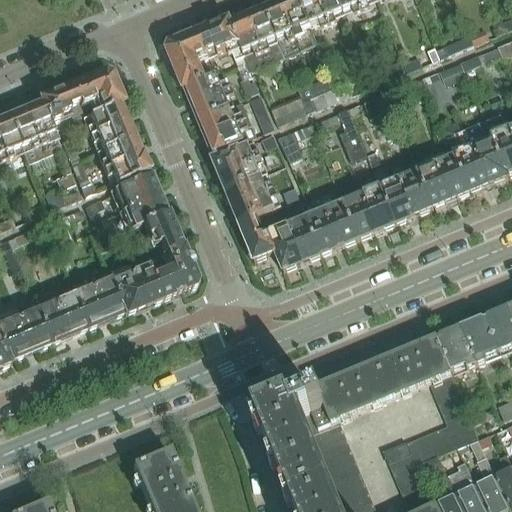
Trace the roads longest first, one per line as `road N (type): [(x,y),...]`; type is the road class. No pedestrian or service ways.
road 1 (residential): [(128,33),(236,303)]
road 2 (secondary): [(0,458),(257,351)]
road 3 (secondary): [(257,351),(511,246)]
road 4 (residential): [(236,303),(0,400)]
road 5 (residential): [(0,77),(128,33)]
